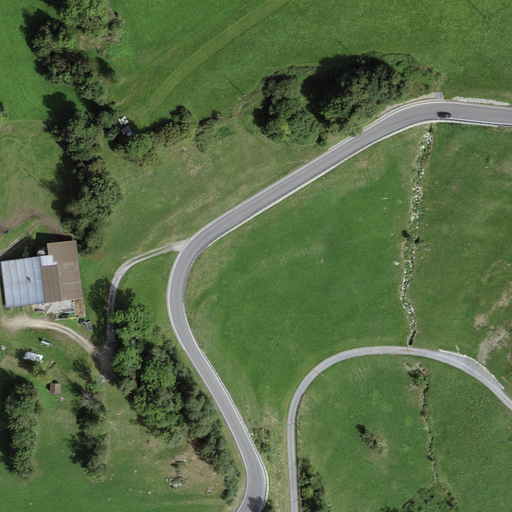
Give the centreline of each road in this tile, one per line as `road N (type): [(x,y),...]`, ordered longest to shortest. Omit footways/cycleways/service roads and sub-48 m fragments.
road 1 (tertiary): [(250,511),(250,457),(177,310),(188,255),(236,216),(391,123),(437,111),(511,117)]
road 2 (track): [(294,511),(296,402),(331,360),(384,349),(441,356),(511,404)]
road 3 (track): [(91,112),(122,112),(156,57),(249,0)]
